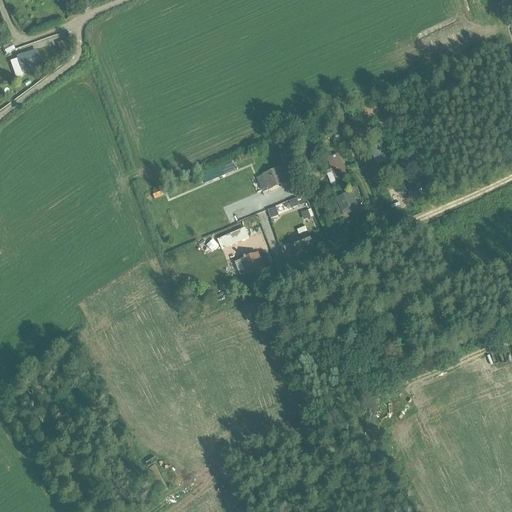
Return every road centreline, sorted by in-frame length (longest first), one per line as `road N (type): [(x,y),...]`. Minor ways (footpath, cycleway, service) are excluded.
road 1 (residential): [(385,232),(282,279),(261,221)]
road 2 (residential): [(511,176),(385,232)]
road 3 (residential): [(80,22),(77,57),(0,115)]
